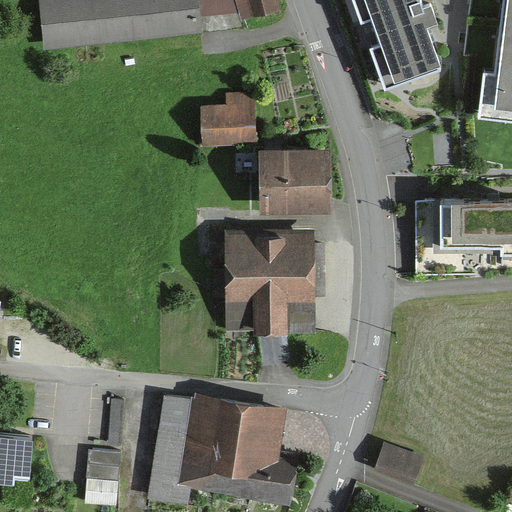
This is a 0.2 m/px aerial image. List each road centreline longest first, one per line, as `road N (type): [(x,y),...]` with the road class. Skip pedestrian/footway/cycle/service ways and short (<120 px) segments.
road 1 (residential): [(366,385),(332,399),(0,369)]
road 2 (residential): [(382,293),(370,164),(307,0)]
road 3 (residential): [(320,511),(366,385)]
road 4 (residential): [(511,284),(382,293)]
